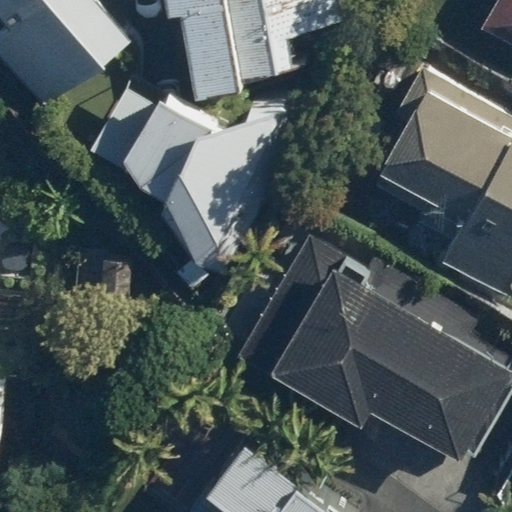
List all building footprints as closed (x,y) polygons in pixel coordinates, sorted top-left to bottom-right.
[(0,0),(0,11),(8,20),(0,27),(0,56),(42,102),(131,19),(113,0),(0,0)] [(165,0),(180,76),(288,55),(281,21),(333,10),(330,0),(165,0)] [(511,0),(488,0),(477,22),(511,40),(511,0)] [(224,267),(305,96),(242,66),(223,108),(121,59),(86,133),(153,189),(193,249),(178,275),(198,286),(213,261),(224,267)] [(511,116),(417,68),(369,163),(463,210),(441,252),(511,287),(511,116)] [(511,323),(302,197),(219,334),(349,413),(362,393),(502,478),(511,461),(511,323)] [(135,250),(77,246),(74,294),(132,298),(135,250)] [(341,511),(241,433),(179,511),(341,511)]
